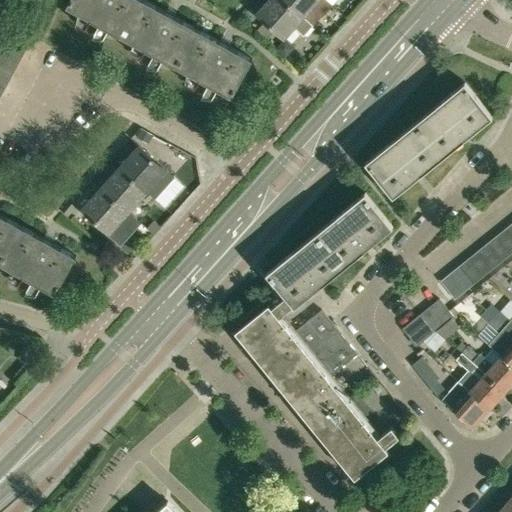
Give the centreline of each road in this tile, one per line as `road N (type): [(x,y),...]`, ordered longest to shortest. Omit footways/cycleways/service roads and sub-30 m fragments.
road 1 (residential): [(478,468),(334,301),(429,223),(417,202),(511,125)]
road 2 (residential): [(83,338),(390,0)]
road 3 (primary): [(160,317),(445,0)]
road 4 (residential): [(344,511),(160,317)]
road 5 (primary): [(0,481),(160,317)]
